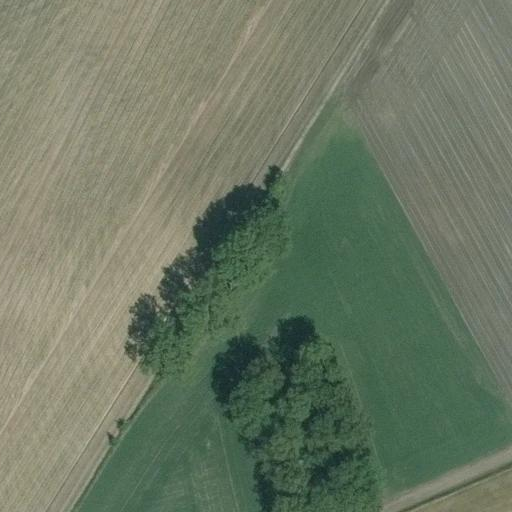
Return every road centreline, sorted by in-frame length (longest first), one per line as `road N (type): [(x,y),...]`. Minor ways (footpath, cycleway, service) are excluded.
road 1 (track): [(373,0),(54,511)]
road 2 (track): [(511,456),(382,511)]
